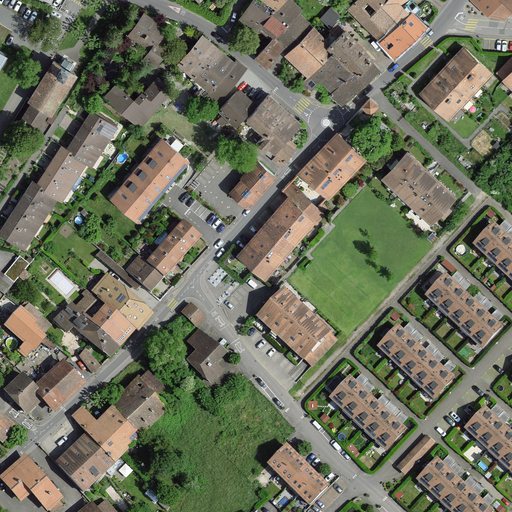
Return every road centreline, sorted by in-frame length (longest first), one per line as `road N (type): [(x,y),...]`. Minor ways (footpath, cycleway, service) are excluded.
road 1 (tertiary): [(192,280),(140,341),(39,434)]
road 2 (tertiary): [(326,122),(320,139),(192,280)]
road 3 (residential): [(192,280),(294,409)]
road 4 (secondary): [(449,14),(326,122)]
road 5 (residential): [(0,126),(78,0)]
road 6 (secondary): [(326,122),(223,38)]
